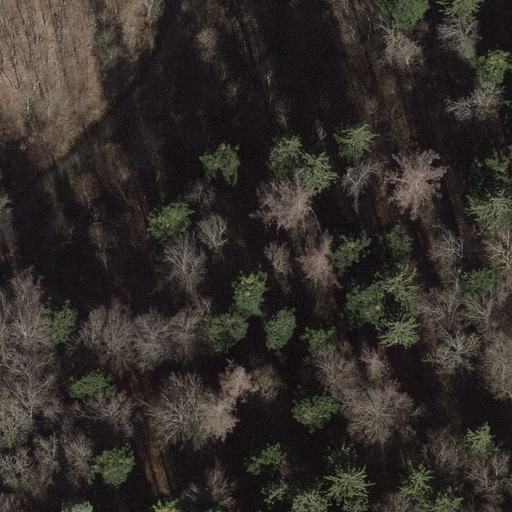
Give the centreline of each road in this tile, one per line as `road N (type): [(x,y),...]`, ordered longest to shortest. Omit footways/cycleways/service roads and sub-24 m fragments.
road 1 (track): [(511,451),(295,468),(184,499)]
road 2 (track): [(188,0),(135,97),(0,220)]
